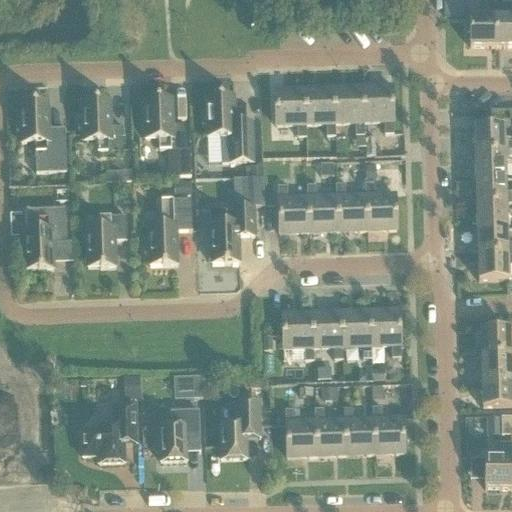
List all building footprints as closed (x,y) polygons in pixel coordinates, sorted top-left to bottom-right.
[(470,49),(495,49),(495,0),(485,0),(486,12),(488,12),(488,20),(470,20),(470,49)] [(495,0),(495,49),(511,49),(511,4),(506,5),(505,0),(495,0)] [(392,89),(362,90),(363,126),(364,126),(384,125),(385,137),(393,136),(393,125),(392,89)] [(363,126),(362,90),(333,91),(334,127),(335,127),(355,126),(356,148),(365,147),(364,126),(363,126)] [(335,138),(335,127),(334,127),(333,91),(304,92),(305,128),(306,128),(326,127),(327,139),(335,138)] [(306,139),(306,128),(305,128),(304,92),(275,93),(275,129),(297,128),(297,140),(306,139)] [(234,125),(233,98),(218,99),(218,100),(205,100),(206,113),(201,113),(201,127),(206,127),(207,139),(220,139),(221,166),(251,165),(250,124),(234,125)] [(172,127),(171,100),(156,101),(156,102),(143,102),(145,141),(158,141),(159,152),(177,152),(178,178),(191,177),(190,150),(185,151),(184,127),(172,127)] [(110,129),(109,102),(94,103),(94,104),(82,104),(82,117),(77,117),(78,131),(82,131),(83,143),(97,143),(97,155),(123,154),(123,129),(110,129)] [(48,131),(47,104),(32,105),(32,106),(20,106),(20,119),(15,119),(16,133),(21,133),(21,145),(35,145),(36,176),(66,174),(64,130),(48,131)] [(474,156),(511,155),(511,143),(504,144),(504,130),(473,130),(474,156)] [(375,158),(375,140),(365,140),(366,159),(375,158)] [(307,160),(307,147),(297,147),(297,160),(307,160)] [(511,166),(511,155),(474,156),(475,182),(506,181),(505,167),(511,166)] [(376,181),(376,168),(365,168),(366,182),(376,181)] [(475,182),(476,207),(506,206),(506,207),(511,206),(511,194),(506,195),(506,181),(475,182)] [(191,198),(190,185),(174,186),(174,198),(191,198)] [(365,185),(365,198),(366,198),(367,233),(396,232),(395,196),(374,197),(374,185),(365,185)] [(366,198),(365,198),(345,198),(345,186),(336,186),(336,199),(337,199),(338,234),(367,233),(366,198)] [(337,199),(336,199),(316,199),(316,187),(307,187),(307,200),(308,200),(309,235),(338,234),(337,199)] [(308,200),(307,200),(288,200),(287,188),(278,189),(278,201),(278,209),(266,209),(267,227),(279,227),(279,236),(309,235),(308,200)] [(68,202),(68,190),(53,190),(53,202),(68,202)] [(192,233),(191,201),(161,202),(162,228),(148,229),(148,241),(144,241),(144,255),(149,255),(149,268),(161,267),(162,268),(177,268),(176,233),(192,233)] [(506,206),(476,207),(477,232),(507,231),(506,207),(506,206)] [(66,210),(60,210),(25,212),(26,233),(24,233),(25,245),(20,246),(20,260),(25,260),(25,272),(38,271),(38,273),(53,272),(53,265),(72,264),(72,244),(67,245),(66,222),(66,210)] [(253,210),(222,211),(209,212),(210,227),(211,266),(223,265),(223,266),(239,266),(238,239),(254,238),(253,210)] [(86,231),(87,270),(100,269),(100,271),(115,270),(114,243),(126,243),(125,218),(99,219),(100,230),(86,231)] [(511,245),(508,246),(507,231),(477,232),(477,257),(511,256),(511,245)] [(511,267),(511,256),(477,257),(478,283),(509,282),(508,268),(511,267)] [(371,350),(391,349),(392,361),(401,360),(400,349),(401,349),(399,312),(369,313),(371,350)] [(372,380),(372,373),(371,350),(369,313),(340,314),(342,351),(362,350),(363,362),(364,380),(372,380)] [(342,362),(342,351),(340,314),(311,315),(313,352),(333,351),(334,363),(342,362)] [(314,363),(313,352),(311,315),(282,316),(282,324),(270,324),(270,345),(283,344),(283,353),(284,353),(284,365),(305,364),(314,363)] [(481,359),(511,358),(510,332),(480,333),(481,359)] [(481,359),(481,384),(511,383),(511,371),(511,372),(511,358),(481,359)] [(313,385),(313,371),(300,371),(301,385),(313,385)] [(330,380),(330,371),(318,371),(318,381),(330,380)] [(372,373),(372,380),(373,380),(373,383),(385,383),(385,372),(372,373)] [(202,401),(202,380),(184,380),(184,401),(202,401)] [(265,391),(265,380),(245,381),(245,391),(265,391)] [(511,383),(481,384),(482,410),(511,409),(511,383)] [(372,397),(382,397),(382,389),(372,389),(372,397)] [(313,399),(313,390),(299,391),(299,400),(313,399)] [(336,399),(336,391),(322,392),(322,399),(336,399)] [(220,462),(247,461),(246,434),(260,434),(259,405),(235,406),(235,426),(219,426),(220,462)] [(113,430),(97,431),(97,433),(81,433),(82,459),(98,459),(98,466),(125,465),(124,446),(137,446),(137,434),(136,406),(113,407),(113,430)] [(373,422),(374,457),(404,456),(403,421),(382,421),(381,409),(372,410),(373,422)] [(345,458),(374,457),(373,422),(353,422),(353,410),(343,411),(344,423),(345,458)] [(316,459),(345,458),(344,423),(324,423),(324,411),(314,412),(315,424),(316,459)] [(160,464),(187,463),(186,436),(198,436),(197,412),(170,413),(171,428),(159,429),(160,464)] [(287,460),(316,459),(315,424),(295,424),(294,412),(285,413),(285,425),(287,460)] [(0,469),(11,469),(10,441),(22,441),(21,413),(0,414),(0,469)] [(501,437),(511,437),(511,419),(501,419),(487,419),(487,437),(501,437)] [(511,461),(511,445),(500,445),(500,461),(471,461),(470,482),(485,482),(485,491),(511,492),(511,461)]
